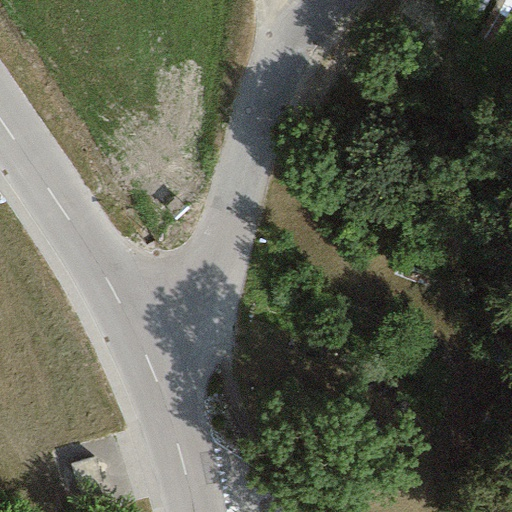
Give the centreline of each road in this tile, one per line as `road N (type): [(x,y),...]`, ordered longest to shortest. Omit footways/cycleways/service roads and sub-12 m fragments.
road 1 (unclassified): [(143,349),(197,301),(277,59),(326,0)]
road 2 (unclassified): [(0,123),(105,277),(143,349)]
road 3 (unclassified): [(143,349),(193,505)]
